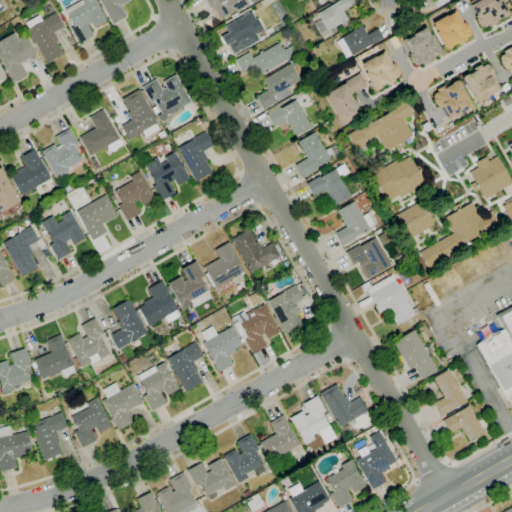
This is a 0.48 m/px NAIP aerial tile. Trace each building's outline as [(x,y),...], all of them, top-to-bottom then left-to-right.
[(79,43),(70,29),(74,26),(64,10),(80,0),(94,0),(93,1),(99,12),(100,11),(106,21),(93,28),(91,23),(87,25),(93,35),(79,43)] [(112,25),(98,0),(129,0),(120,6),(126,17),(112,25)] [(220,19),(212,6),(210,8),(204,0),(246,0),(248,3),(235,11),(235,10),(220,19)] [(320,34),(313,21),(319,17),(317,13),(338,0),(350,0),(353,4),(342,11),(347,20),(327,32),(326,31),(320,34)] [(436,8),(432,0),(448,0),(448,1),(436,8)] [(507,15),(499,0),(470,0),(467,2),(482,28),(507,15)] [(45,62),(38,50),(37,50),(29,37),(31,36),(27,30),(29,29),(25,23),(38,15),(36,12),(49,4),(55,13),(63,27),(53,32),(57,40),(55,41),(61,53),(45,62)] [(445,50),(470,35),(455,9),(430,24),(445,50)] [(233,54),(228,44),(225,46),(220,37),(227,33),(224,27),(251,12),(255,19),(256,18),(262,29),(254,34),(258,40),(246,46),(246,47),(233,54)] [(345,58),(336,42),(341,39),(341,38),(361,26),(366,35),(378,28),(383,38),(371,45),(370,44),(369,45),(369,46),(365,48),(365,47),(345,58)] [(408,54),(414,66),(439,53),(426,27),(404,38),(411,52),(408,54)] [(12,82),(0,60),(0,52),(12,45),(12,43),(26,36),(36,54),(20,63),(26,74),(12,82)] [(261,76),(260,75),(259,76),(255,69),(255,70),(252,66),(241,72),(234,60),(248,52),(251,58),(259,54),(258,52),(261,51),(261,52),(277,43),(282,51),(292,45),(297,55),(287,60),(287,59),(286,60),(287,61),(261,76)] [(511,80),(511,47),(498,54),(510,81),(511,80)] [(399,75),(383,50),(358,65),(374,90),(399,75)] [(310,59),(307,54),(311,51),(315,56),(310,59)] [(500,90),(487,62),(460,75),(473,103),(500,90)] [(262,110),(255,97),(266,91),(264,87),(266,86),(262,80),(290,64),(299,80),(287,87),(290,94),(277,102),(276,101),(262,110)] [(167,123),(162,122),(160,122),(156,115),(155,116),(151,108),(154,107),(158,115),(160,113),(154,101),(150,103),(142,87),(156,79),(162,90),(165,88),(162,82),(175,75),(186,94),(191,91),(195,99),(190,101),(190,102),(181,107),(183,111),(180,114),(177,114),(174,115),(172,118),(169,121),(167,123)] [(365,87),(360,75),(323,91),(338,125),(359,115),(349,94),(365,87)] [(433,90),(444,118),(469,108),(458,80),(433,90)] [(128,140),(120,126),(131,120),(127,113),(129,112),(121,99),(138,89),(157,123),(155,124),(158,130),(145,137),(142,132),(128,140)] [(385,151),(376,135),(367,140),(369,144),(356,151),(347,135),(359,127),(357,124),(368,118),(370,123),(395,109),(392,104),(403,98),(412,114),(403,120),(412,135),(402,141),(405,146),(397,151),(394,146),(385,151)] [(295,137),(285,120),(273,127),(266,114),(267,114),(265,111),(277,104),(280,109),(295,100),(311,127),(295,137)] [(89,156),(79,138),(95,128),(89,118),(102,110),(119,139),(118,139),(120,140),(122,142),(121,145),(121,146),(118,147),(117,148),(116,150),(114,151),(110,151),(107,149),(107,146),(89,156)] [(57,179),(41,152),(53,145),(55,148),(60,145),(55,137),(69,129),(78,144),(73,147),(81,160),(66,168),(69,172),(57,179)] [(160,139),(157,134),(163,130),(166,135),(160,139)] [(195,181),(176,149),(192,140),(191,139),(205,131),(213,145),(203,151),(207,158),(204,160),(211,172),(195,181)] [(302,178),(295,165),(307,158),(297,142),(298,141),(297,139),(305,134),(307,136),(314,132),(324,150),(334,144),(338,151),(337,151),(339,153),(329,159),(330,160),(314,169),(315,170),(302,178)] [(20,196),(8,175),(24,166),(20,157),(33,149),(50,178),(20,196)] [(161,201),(152,186),(155,184),(144,166),(157,158),(160,164),(166,161),(164,157),(173,152),(189,178),(176,185),(173,180),(168,183),(174,193),(161,201)] [(386,202),(369,171),(381,165),(382,167),(395,161),(396,163),(409,156),(426,187),(413,194),(411,191),(399,198),(398,195),(386,202)] [(511,184),(484,199),(478,189),(474,192),(470,184),(474,182),(468,172),(477,167),(474,163),(485,157),(487,161),(496,156),(511,184)] [(96,170),(90,159),(93,157),(99,168),(96,170)] [(334,206),(324,190),(313,196),(305,184),(319,176),(320,178),(343,164),(348,173),(339,178),(350,196),(334,206)] [(0,220),(0,169),(18,201),(17,202),(21,208),(0,220)] [(126,221),(117,206),(121,203),(114,191),(132,181),(129,177),(139,171),(154,198),(142,205),(139,200),(134,203),(140,213),(126,221)] [(66,193),(63,187),(69,182),(73,189),(66,193)] [(105,195),(115,213),(109,216),(110,218),(100,224),(105,233),(92,241),(75,211),(105,195)] [(511,226),(501,207),(505,205),(503,202),(511,196),(511,226)] [(341,247),(340,245),(339,245),(334,236),(335,236),(332,230),(334,229),(335,232),(345,227),(336,211),(353,201),(362,216),(367,213),(373,224),(368,227),(369,228),(354,237),(355,239),(341,247)] [(407,240),(394,216),(420,201),(424,209),(428,207),(432,214),(428,216),(433,225),(407,240)] [(428,269),(419,252),(452,233),(443,217),(470,202),(479,218),(490,211),(499,228),(428,269)] [(57,260),(48,245),(52,243),(40,222),(52,216),(56,223),(61,220),(59,216),(69,211),(84,238),(72,245),(69,239),(65,242),(71,252),(57,260)] [(20,276),(1,244),(16,234),(29,226),(38,240),(28,246),(32,254),(30,255),(37,266),(20,276)] [(250,273),(231,239),(247,230),(254,243),(257,241),(261,248),(271,243),(273,246),(277,244),(278,247),(275,249),(279,256),(276,258),(278,262),(272,265),(270,262),(250,273)] [(361,242),(360,240),(370,234),(371,236),(361,242)] [(366,279),(357,263),(352,266),(344,253),(358,245),(359,246),(374,238),(390,265),(366,279)] [(215,288),(203,267),(219,258),(214,250),(228,242),(235,253),(234,254),(244,271),(215,288)] [(0,287),(0,255),(3,261),(4,260),(7,265),(6,265),(7,267),(8,267),(9,270),(13,268),(16,275),(13,277),(15,279),(0,287)] [(182,310),(167,283),(179,277),(182,281),(186,279),(181,269),(195,261),(203,276),(199,278),(211,298),(193,308),(191,305),(182,310)] [(396,326),(386,309),(378,314),(372,305),(374,304),(366,290),(363,292),(359,287),(367,282),(370,287),(390,275),(394,281),(394,280),(414,315),(396,326)] [(148,327),(138,309),(144,305),(143,302),(152,297),(147,289),(161,280),(168,292),(167,292),(177,310),(174,311),(177,317),(167,323),(164,318),(148,327)] [(436,307),(422,285),(427,282),(440,304),(436,307)] [(285,334),(266,301),(282,293),(281,292),(294,284),(302,299),(292,305),(297,312),(295,314),(301,325),(285,334)] [(303,295),(299,288),(302,286),(307,293),(303,295)] [(118,349),(110,335),(120,329),(116,322),(118,321),(111,309),(128,300),(147,332),(118,349)] [(252,354),(245,341),(243,342),(229,319),(242,312),(244,314),(254,309),(254,310),(263,305),(279,332),(267,339),(263,333),(259,336),(265,346),(252,354)] [(475,345),(488,334),(503,329),(495,315),(511,305),(511,410),(507,400),(506,400),(475,345)] [(77,368),(72,359),(76,357),(66,340),(78,333),(81,339),(86,336),(80,326),(94,318),(103,333),(99,336),(109,354),(90,364),(90,363),(81,367),(81,366),(77,368)] [(218,373),(211,361),(212,361),(202,343),(205,341),(200,333),(211,326),(216,335),(231,326),(242,345),(234,349),(235,351),(227,356),(232,364),(218,373)] [(421,380),(414,367),(409,370),(392,342),(413,330),(436,371),(421,380)] [(37,381),(35,376),(39,374),(36,367),(33,368),(30,363),(34,362),(33,360),(50,352),(45,341),(59,335),(73,365),(71,366),(74,372),(63,377),(60,371),(37,381)] [(185,392),(166,359),(194,342),(202,356),(192,362),(196,368),(194,370),(201,382),(185,392)] [(0,393),(0,388),(1,388),(0,384),(0,362),(6,360),(8,366),(12,364),(9,353),(24,348),(29,365),(25,366),(30,380),(11,386),(12,390),(2,393),(0,393)] [(121,363),(118,357),(123,354),(126,360),(121,363)] [(151,410),(143,396),(146,394),(138,381),(139,381),(137,376),(154,366),(154,367),(163,362),(165,366),(166,365),(170,371),(168,372),(172,379),(173,379),(178,388),(166,396),(163,390),(159,393),(165,402),(151,410)] [(440,417),(432,404),(443,397),(432,378),(448,370),(466,402),(440,417)] [(118,430),(101,401),(106,398),(101,390),(114,383),(118,391),(131,383),(138,395),(139,394),(141,397),(140,398),(142,402),(125,411),(132,422),(118,430)] [(345,442),(339,431),(342,430),(340,427),(339,428),(319,394),(336,384),(343,397),(345,396),(349,403),(359,397),(367,411),(354,419),(358,426),(353,428),(357,435),(345,442)] [(304,445),(289,418),(301,411),(304,417),(308,414),(302,404),(316,396),(324,411),(321,413),(335,438),(325,444),(318,432),(312,436),(314,439),(304,445)] [(70,417),(87,408),(85,404),(95,399),(110,426),(98,433),(95,427),(89,430),(95,440),(81,447),(73,432),(77,430),(70,417)] [(469,443),(460,428),(449,434),(442,420),(468,405),(484,434),(469,443)] [(44,461),(29,425),(60,412),(66,427),(55,432),(58,438),(55,439),(61,454),(58,455),(59,456),(55,458),(55,456),(50,458),(51,459),(47,461),(47,460),(44,461)] [(269,461),(259,443),(275,434),(268,423),(282,415),(299,444),(269,461)] [(0,472),(0,428),(8,426),(10,435),(26,432),(31,455),(14,459),(16,468),(0,472)] [(372,490),(355,460),(375,448),(368,437),(378,432),(395,462),(388,466),(389,468),(380,473),(385,482),(372,490)] [(238,483),(222,456),(234,449),(237,455),(242,452),(236,442),(249,434),(258,450),(255,452),(262,464),(261,465),(265,472),(256,477),(252,470),(245,474),(247,478),(238,483)] [(209,500),(206,496),(205,497),(197,484),(194,485),(186,470),(200,462),(205,473),(209,470),(207,465),(219,459),(234,485),(224,491),(222,487),(214,492),(216,496),(209,500)] [(338,508),(329,493),(333,491),(325,479),(342,469),(340,465),(349,460),(365,486),(353,493),(350,488),(346,490),(352,500),(338,508)] [(165,511),(156,495),(157,494),(157,493),(168,487),(171,492),(174,490),(168,480),(182,472),(191,488),(188,490),(195,502),(194,503),(196,507),(188,511),(165,511)] [(295,511),(288,498),(318,481),(329,500),(322,504),(323,506),(314,511),(295,511)] [(244,498),(242,493),(248,490),(250,494),(244,498)] [(132,511),(140,508),(135,499),(150,492),(156,505),(159,511),(132,511)] [(252,511),(250,511),(244,500),(257,493),(263,505),(252,511)] [(263,511),(284,500),(290,511),(263,511)]
